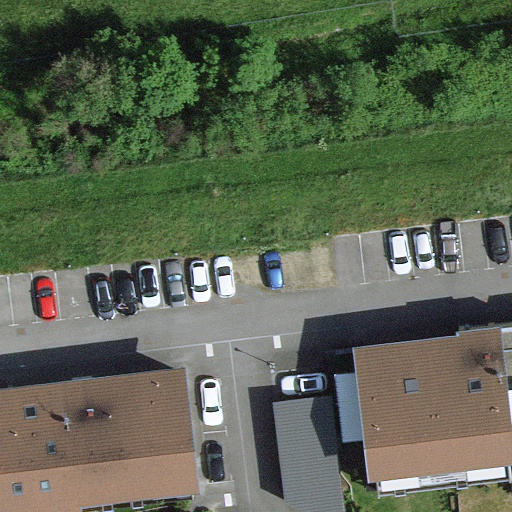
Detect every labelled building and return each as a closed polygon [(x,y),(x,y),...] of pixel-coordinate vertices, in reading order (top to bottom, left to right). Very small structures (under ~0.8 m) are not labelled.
[(505,409),(501,378),(511,376),(511,317),(460,324),(460,333),(434,336),(362,344),(377,463),(510,448),(509,446),(505,409)] [(198,468),(186,366),(37,384),(0,387),(0,407),(12,511),(82,511),(82,503),(79,483),(198,468)] [(289,494),(326,511),(343,511),(329,393),(277,400),(289,494)] [(379,485),(511,469),(511,466),(510,448),(377,463),(379,485)] [(82,503),(201,489),(198,468),(79,483),(82,503)]
